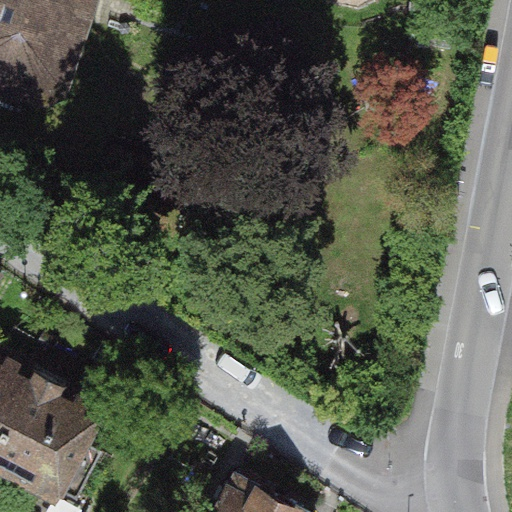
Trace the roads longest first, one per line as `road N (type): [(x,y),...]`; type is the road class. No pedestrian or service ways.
road 1 (residential): [(0,226),(450,503)]
road 2 (residential): [(511,182),(450,503)]
